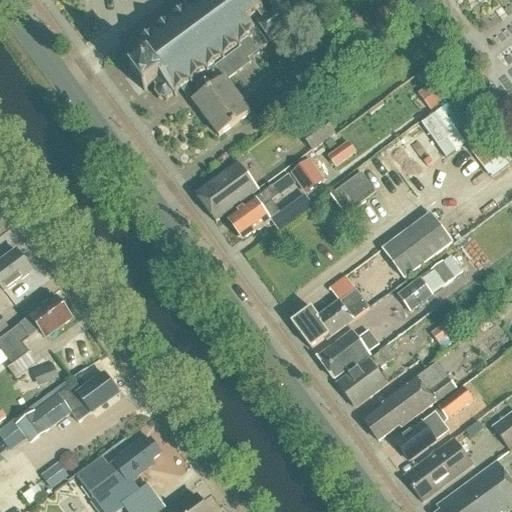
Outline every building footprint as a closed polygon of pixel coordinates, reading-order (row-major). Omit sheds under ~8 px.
[(184,89),(194,102),(225,79),(227,82),(251,64),(248,60),(268,46),(255,29),(257,28),(269,44),(290,28),(278,12),(268,19),(265,16),(267,0),(190,0),(132,44),(134,46),(130,49),(131,59),(134,64),(133,65),(132,69),(134,70),(129,74),(145,95),(153,89),(153,90),(153,96),(158,103),(169,104),(177,99),(174,96),(184,89)] [(251,115),(227,82),(225,79),(194,102),(192,103),(219,139),(251,115)] [(451,97),(440,82),(429,90),(440,105),(451,97)] [(454,102),(422,126),(438,148),(447,161),(466,147),(476,140),(467,128),(471,125),(454,102)] [(331,140),(335,137),(324,120),(301,137),(312,153),(324,145),(331,140)] [(509,167),(484,133),(476,140),(466,147),(491,180),(509,167)] [(331,140),(324,145),(329,152),(336,148),(331,140)] [(349,143),(327,154),(335,167),(356,156),(349,143)] [(325,183),(310,162),(290,176),(305,197),(325,183)] [(260,193),(240,165),(196,197),(217,225),(260,193)] [(362,176),(330,199),(345,218),(376,195),(362,176)] [(259,232),(272,223),(271,221),(280,215),(272,204),(280,198),(273,188),(227,221),(234,230),(232,232),(239,241),(241,240),(242,242),(256,232),(259,232)] [(383,253),(404,281),(453,245),(431,216),(383,253)] [(0,289),(5,295),(33,274),(17,252),(0,264),(0,289)] [(431,273),(443,290),(456,281),(443,264),(431,273)] [(420,280),(397,297),(410,315),(433,298),(432,297),(420,280)] [(330,339),(331,340),(370,311),(356,292),(319,319),(312,310),(291,325),(312,352),(330,339)] [(30,340),(31,341),(40,334),(45,342),(72,322),(70,320),(72,318),(65,308),(63,310),(56,300),(20,326),(21,327),(0,342),(0,349),(13,367),(29,355),(22,346),(30,340)] [(432,337),(439,347),(452,337),(444,328),(432,337)] [(348,372),(349,374),(370,358),(352,334),(318,360),(334,382),(348,372)] [(396,360),(388,349),(337,387),(355,411),(387,388),(375,371),(380,368),(382,370),(396,360)] [(54,367),(33,374),(38,388),(59,381),(54,367)] [(399,430),(401,432),(436,406),(436,407),(457,391),(448,378),(437,386),(427,373),(382,407),(384,409),(364,424),(379,445),(399,430)] [(87,409),(92,416),(119,396),(104,376),(82,393),(75,385),(17,428),(30,446),(71,416),(71,417),(87,409)] [(438,410),(439,411),(395,444),(409,464),(450,434),(443,425),(447,422),(448,422),(474,403),(464,391),(438,410)] [(0,424),(11,418),(6,409),(0,412),(0,424)] [(511,416),(493,430),(509,453),(511,450),(511,416)] [(151,441),(144,446),(141,443),(107,469),(101,462),(79,480),(103,511),(116,511),(138,495),(131,485),(155,467),(152,464),(162,456),(151,441)] [(423,505),(473,468),(454,441),(404,478),(423,505)] [(436,509),(438,511),(509,511),(511,511),(511,484),(497,464),(436,509)] [(58,465),(41,478),(51,492),(68,479),(58,465)] [(207,511),(197,498),(178,511),(207,511)]
